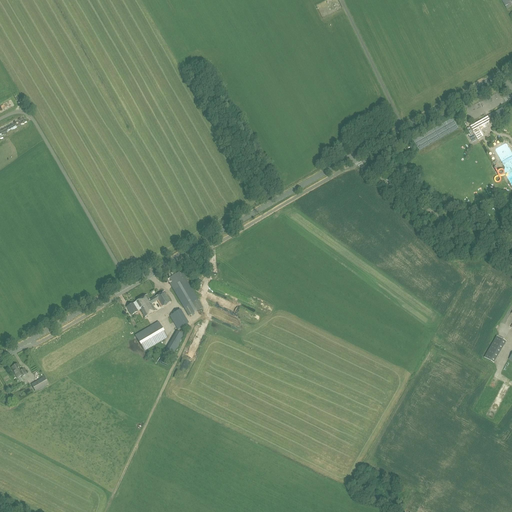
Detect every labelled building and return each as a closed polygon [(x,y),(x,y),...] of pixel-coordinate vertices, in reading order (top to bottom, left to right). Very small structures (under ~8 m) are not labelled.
[(511,0),(501,0),(507,10),(511,6),(511,0)] [(504,113),(502,109),(470,126),(477,139),(482,137),(477,128),(504,113)] [(503,116),(500,118),(505,129),(511,126),(511,123),(511,122),(507,124),(503,116)] [(202,308),(197,299),(181,271),(167,279),(189,316),(192,314),(193,315),(195,314),(194,313),(202,308)] [(170,302),(164,292),(155,297),(150,300),(147,295),(135,302),(139,308),(140,308),(145,317),(156,311),(151,304),(157,301),(161,308),(170,302)] [(136,302),(126,307),(131,315),(138,311),(140,310),(136,302)] [(189,324),(181,309),(169,316),(178,330),(189,324)] [(168,338),(165,332),(158,322),(135,335),(144,351),(168,338)] [(177,331),(166,350),(173,355),(184,335),(177,331)] [(496,362),(506,339),(497,335),(487,357),(496,362)] [(161,358),(159,363),(161,364),(167,367),(169,362),(161,358)] [(11,368),(15,375),(17,378),(21,377),(21,378),(27,375),(24,370),(21,371),(17,364),(11,368)] [(44,377),(31,385),(36,392),(49,384),(44,377)] [(22,400),(33,393),(30,387),(18,394),(22,400)]
